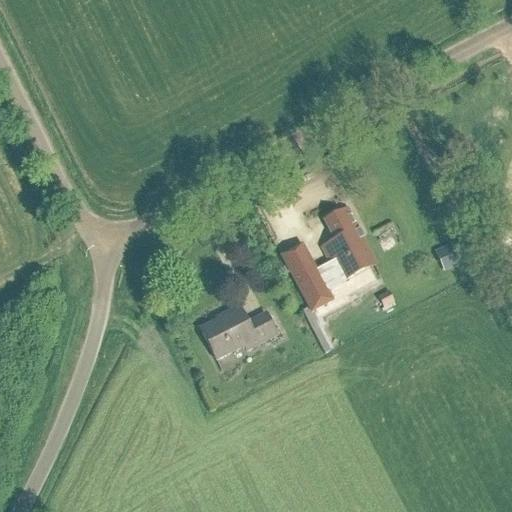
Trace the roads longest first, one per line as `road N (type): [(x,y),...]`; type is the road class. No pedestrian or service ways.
road 1 (unclassified): [(112,253),(132,230),(511,28)]
road 2 (unclassified): [(21,511),(89,356),(112,253)]
road 3 (unclassified): [(112,253),(73,210),(0,62)]
